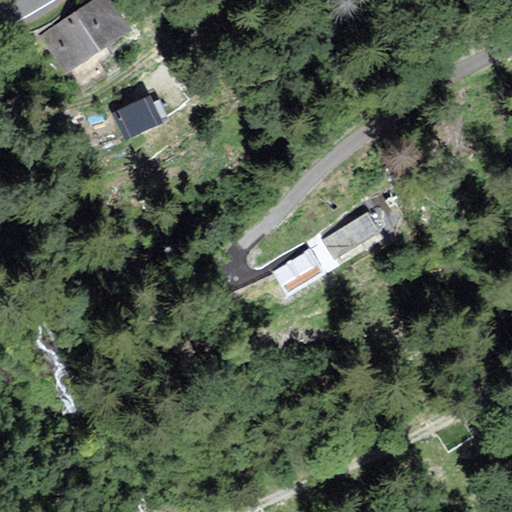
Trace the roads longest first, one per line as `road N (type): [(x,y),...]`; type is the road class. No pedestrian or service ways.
road 1 (track): [(229,267),(330,163),(511,38)]
road 2 (track): [(241,511),(472,399),(511,392)]
road 3 (track): [(0,118),(77,107),(246,0)]
